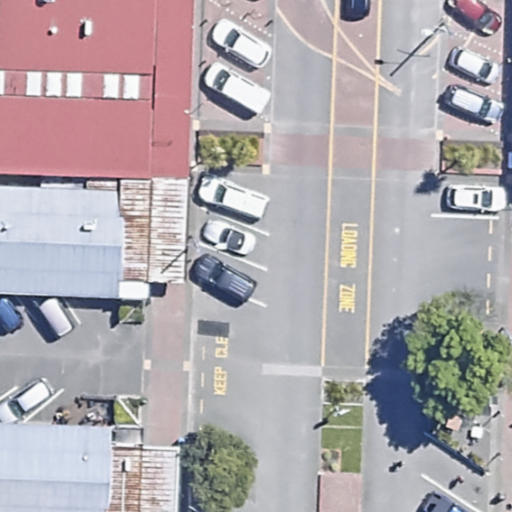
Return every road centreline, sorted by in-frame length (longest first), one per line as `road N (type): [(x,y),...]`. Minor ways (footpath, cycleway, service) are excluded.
road 1 (residential): [(274,511),(296,0)]
road 2 (residential): [(405,0),(386,511)]
